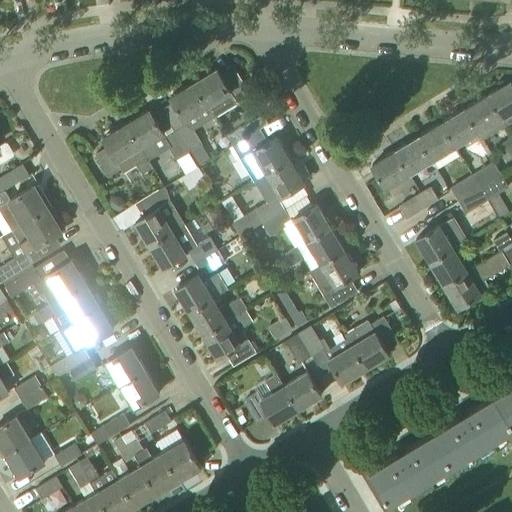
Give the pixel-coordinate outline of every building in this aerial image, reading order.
[(262,76),(258,68),(251,72),(255,80),(262,76)] [(214,117),(251,95),(235,69),(223,76),(218,69),(194,83),(209,108),(214,117)] [(488,96),(506,126),(511,122),(511,84),(511,82),(488,96)] [(214,117),(209,108),(194,83),(170,97),(187,125),(177,131),(190,152),(203,144),(194,129),(214,117)] [(506,126),(488,96),(465,110),(479,134),(483,140),(506,126)] [(127,123),(142,148),(149,160),(169,148),(176,159),(190,152),(177,131),(167,137),(150,109),(127,123)] [(479,134),(465,110),(441,124),(455,148),(479,134)] [(247,124),(252,133),(269,123),(263,114),(247,124)] [(127,123),(102,138),(107,146),(95,153),(109,176),(122,168),(124,172),(137,164),(142,174),(153,167),(149,160),(142,148),(127,123)] [(455,148),(441,124),(418,138),(432,161),(455,148)] [(254,181),(266,174),(290,160),(276,136),(267,141),(260,129),(239,141),(247,154),(240,158),(254,181)] [(511,137),(502,144),(509,156),(511,154),(511,137)] [(418,138),(396,151),(409,175),(432,161),(418,138)] [(409,175),(396,151),(373,165),(387,188),(409,175)] [(290,160),(266,174),(254,181),(255,181),(267,202),(232,223),(240,235),(262,222),(284,209),(277,198),(279,197),(280,198),(304,184),(290,160)] [(479,188),(501,175),(494,163),(472,176),(479,188)] [(23,164),(0,177),(0,191),(4,189),(29,174),(23,164)] [(435,170),(431,173),(436,182),(441,179),(435,170)] [(510,213),(498,193),(508,187),(501,175),(479,188),(498,220),(510,213)] [(451,188),(459,200),(479,188),(472,176),(451,188)] [(445,182),(440,184),(443,193),(448,192),(445,182)] [(35,183),(0,204),(0,209),(12,230),(49,207),(35,183)] [(149,243),(184,222),(170,198),(167,190),(165,186),(158,190),(158,189),(136,202),(143,215),(135,220),(149,243)] [(437,200),(429,188),(420,193),(428,205),(437,200)] [(466,212),(480,204),(492,224),(498,220),(479,188),(459,200),(466,212)] [(212,192),(198,201),(203,209),(217,201),(212,192)] [(407,218),(428,205),(420,193),(400,205),(407,218)] [(115,195),(110,197),(109,202),(112,207),(116,209),(120,210),(124,208),(126,203),(123,198),(119,196),(115,195)] [(226,212),(221,203),(209,211),(214,219),(226,212)] [(306,242),(331,227),(316,203),(292,218),(306,242)] [(12,230),(25,252),(26,252),(36,246),(63,230),(49,207),(12,230)] [(270,235),(292,222),(284,209),(262,222),(270,235)] [(416,239),(430,262),(455,247),(465,241),(451,218),(416,239)] [(185,223),(184,222),(149,243),(163,268),(188,254),(174,230),(185,223)] [(306,242),(320,264),(344,250),(331,227),(306,242)] [(501,251),(511,243),(511,241),(507,232),(494,239),(501,251)] [(210,236),(188,249),(196,262),(218,249),(210,236)] [(489,288),(484,280),(489,276),(493,278),(495,273),(499,271),(503,271),(504,267),(509,264),(511,269),(511,243),(501,251),(469,270),(444,285),(458,308),(483,293),(482,292),(489,288)] [(303,258),(297,247),(295,248),(284,255),(291,265),(303,258)] [(455,247),(430,262),(444,285),(469,270),(455,247)] [(196,262),(203,275),(225,262),(224,260),(218,249),(196,262)] [(335,305),(358,291),(350,279),(358,274),(344,250),(320,264),(310,270),(324,294),(328,292),(335,305)] [(26,252),(25,252),(15,258),(0,267),(0,281),(2,281),(32,263),(26,252)] [(72,259),(45,275),(52,286),(42,291),(50,304),(87,282),(72,259)] [(42,278),(35,267),(5,285),(5,286),(12,297),(35,283),(42,278)] [(189,311),(215,296),(228,288),(218,272),(205,280),(200,273),(175,288),(189,311)] [(38,311),(39,312),(43,319),(44,321),(52,316),(60,329),(100,305),(87,282),(50,304),(38,311)] [(203,335),(228,319),(215,296),(189,311),(203,335)] [(239,296),(226,304),(233,316),(247,308),(239,296)] [(83,346),(87,344),(114,328),(100,305),(60,329),(73,352),(50,366),(57,377),(68,370),(90,357),(83,346)] [(302,309),(299,311),(292,315),(299,326),(309,320),(302,309)] [(43,319),(39,312),(29,318),(33,325),(43,319)] [(256,352),(249,339),(248,340),(234,316),(228,319),(203,335),(217,359),(227,352),(235,365),(256,352)] [(284,316),(271,325),(278,335),(291,327),(284,316)] [(347,337),(351,344),(365,368),(389,354),(385,346),(397,338),(384,317),(371,324),(368,320),(345,334),(347,337)] [(312,326),(312,325),(299,333),(312,355),(324,348),(325,347),(320,339),(312,326)] [(0,346),(10,341),(4,331),(0,333),(0,346)] [(286,341),(286,342),(299,363),(312,355),(299,333),(286,341)] [(347,337),(337,343),(341,350),(327,358),(342,382),(365,368),(351,344),(347,337)] [(119,385),(146,369),(132,346),(105,362),(119,385)] [(75,380),(96,368),(90,357),(68,370),(75,380)] [(6,361),(0,364),(0,395),(8,391),(3,382),(15,375),(6,361)] [(160,392),(146,369),(119,385),(133,410),(160,392)] [(284,385),(298,409),(322,394),(308,370),(284,385)] [(275,423),(298,409),(284,385),(277,374),(265,381),(266,382),(263,384),(264,386),(256,391),(257,392),(244,400),(257,422),(270,415),(275,423)] [(41,386),(35,375),(14,387),(21,398),(41,386)] [(511,384),(495,395),(511,422),(511,384)] [(21,398),(27,409),(48,397),(41,386),(21,398)] [(85,395),(80,393),(75,396),(74,401),(76,405),(81,407),(86,404),(87,399),(85,395)] [(511,422),(495,395),(433,433),(452,465),(511,429),(511,422)] [(233,410),(237,416),(244,412),(241,406),(233,410)] [(88,408),(85,407),(82,409),(81,413),(83,416),(87,417),(90,414),(91,411),(88,408)] [(151,433),(172,421),(165,410),(144,422),(151,433)] [(97,444),(130,425),(123,413),(90,433),(97,444)] [(0,450),(2,454),(29,438),(16,415),(0,423),(0,450)] [(433,433),(406,449),(370,471),(388,504),(452,465),(433,433)] [(122,436),(114,441),(126,461),(135,456),(126,443),(122,436)] [(140,465),(158,494),(180,481),(162,452),(151,458),(146,449),(144,450),(136,437),(126,443),(135,456),(140,465)] [(29,438),(2,454),(16,476),(43,461),(29,438)] [(162,452),(180,481),(202,467),(185,438),(162,452)] [(76,442),(63,449),(54,455),(61,465),(82,453),(76,442)] [(89,483),(99,476),(87,457),(77,463),(89,483)] [(81,488),(89,483),(77,463),(69,467),(81,488)] [(140,465),(118,478),(117,479),(135,508),(158,494),(140,465)] [(34,489),(41,500),(62,487),(55,476),(34,489)] [(127,511),(135,508),(117,479),(95,492),(106,511),(127,511)] [(106,511),(95,492),(86,498),(73,505),(77,511),(106,511)]
